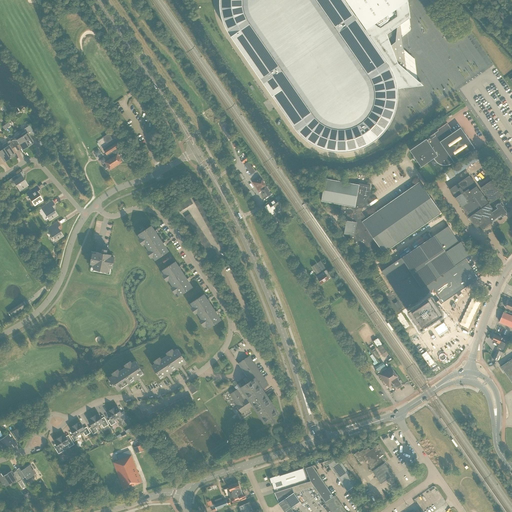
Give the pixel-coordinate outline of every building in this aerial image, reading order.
[(223,0),(224,1),(224,7),(225,12),(226,17),(228,23),(231,28),(234,32),(298,125),(302,129),(305,133),(310,137),(314,140),(319,143),(324,145),(329,147),(335,148),(340,149),(346,149),(351,148),(357,147),(362,146),(367,144),(372,142),(377,139),(381,135),(385,131),(389,127),(392,123),(394,119),(395,118),(397,113),(399,108),(400,102),(401,97),(401,91),(400,86),(400,84),(401,84),(418,81),(401,61),(398,52),(390,32),(412,13),(411,0),(223,0)] [(21,134),(28,146),(33,142),(30,137),(35,133),(30,125),(19,132),(21,134)] [(454,162),(454,163),(475,148),(461,127),(452,133),(447,125),(434,134),(426,139),(410,150),(421,167),(434,158),(435,161),(438,163),(441,165),(444,166),(448,165),(451,164),(454,162)] [(228,128),(223,131),(229,139),(234,136),(228,128)] [(28,146),(21,134),(10,141),(14,147),(19,144),(23,149),(28,146)] [(112,139),(109,134),(104,137),(107,142),(112,139)] [(1,146),(2,147),(9,158),(15,155),(11,149),(14,147),(10,141),(10,140),(1,146)] [(120,148),(116,141),(104,149),(108,156),(110,155),(112,158),(108,160),(105,162),(110,169),(122,161),(118,155),(122,152),(120,148)] [(0,147),(0,156),(1,156),(4,161),(9,158),(2,147),(0,147)] [(458,173),(479,159),(475,154),(454,168),(458,173)] [(244,164),(251,174),(255,171),(249,161),(244,164)] [(455,175),(451,169),(443,175),(447,181),(455,175)] [(25,174),(22,171),(9,180),(13,186),(16,185),(20,190),(28,185),(22,176),(25,174)] [(469,217),(489,204),(480,191),(475,184),(469,175),(450,189),(468,216),(469,217)] [(270,194),(265,185),(260,177),(252,182),(259,192),(262,191),(266,197),(270,194)] [(441,213),(420,182),(376,212),(365,219),(361,214),(362,208),(364,206),(366,199),(368,197),(370,185),(359,183),(359,184),(325,178),(321,201),(341,204),(340,213),(350,215),(349,221),(346,220),(344,233),(348,234),(363,256),(364,250),(377,252),(381,250),(383,253),(441,213)] [(251,197),(255,194),(251,189),(252,189),(245,179),(240,183),(247,193),(248,192),(251,197)] [(509,197),(502,187),(498,190),(491,181),(481,188),(486,195),(491,202),(499,197),(501,200),(504,197),(506,200),(509,197)] [(39,189),(37,186),(26,193),(34,205),(42,200),(37,191),(39,189)] [(278,210),(276,207),(280,204),(277,200),(269,205),(269,204),(267,206),(273,215),(278,212),(278,210)] [(54,204),(52,201),(41,208),(49,220),(57,215),(51,206),(54,204)] [(492,209),(489,204),(469,217),(476,228),(479,226),(482,230),(492,223),(492,222),(497,219),(498,219),(499,220),(500,220),(501,219),(502,219),(502,218),(503,217),(508,213),(500,201),(494,206),(495,207),(494,208),(495,209),(491,211),(490,210),(492,209)] [(60,225),(58,222),(47,229),(55,241),(63,236),(57,227),(60,225)] [(145,227),(141,230),(142,232),(139,234),(142,238),(139,239),(142,244),(145,243),(147,247),(160,238),(157,233),(158,232),(157,230),(155,231),(151,226),(146,229),(145,227)] [(448,226),(381,271),(397,295),(407,310),(431,294),(438,305),(442,302),(443,302),(472,283),(479,278),(465,258),(470,255),(461,242),(459,243),(448,226)] [(163,243),(160,238),(147,247),(150,250),(147,252),(151,257),(153,255),(156,259),(168,251),(165,246),(167,245),(165,242),(163,243)] [(111,267),(112,267),(114,257),(111,256),(111,255),(106,254),(107,250),(108,248),(103,247),(102,253),(97,252),(97,254),(94,253),(92,263),(93,263),(91,270),(95,271),(98,270),(101,272),(104,271),(107,273),(110,273),(111,267)] [(322,270),(326,268),(321,260),(317,263),(322,270)] [(182,268),(181,265),(179,267),(175,261),(163,270),(166,274),(163,275),(166,280),(169,279),(171,282),(184,274),(181,269),(182,268)] [(311,266),(317,274),(321,271),(316,263),(311,266)] [(320,274),(320,275),(322,277),(319,279),(322,284),(332,276),(327,269),(320,274)] [(177,291),(180,295),(192,287),(189,282),(191,280),(189,278),(187,279),(184,274),(171,282),(174,286),(171,288),(175,293),(177,291)] [(211,301),(209,298),(207,299),(204,294),(191,302),(194,306),(192,308),(195,313),(197,311),(200,315),(212,307),(209,302),(211,301)] [(430,296),(408,311),(421,329),(443,314),(430,296)] [(27,306),(24,301),(7,312),(11,317),(27,306)] [(206,324),(208,328),(221,320),(217,314),(219,313),(217,311),(216,312),(212,307),(200,315),(202,319),(200,321),(203,326),(206,324)] [(511,316),(504,313),(500,322),(511,327),(511,316)] [(502,338),(495,335),(492,341),(499,344),(497,347),(503,350),(506,344),(501,342),(502,338)] [(382,355),(386,352),(382,345),(377,348),(382,355)] [(186,361),(178,349),(174,351),(172,349),(167,352),(169,355),(165,357),(173,369),(178,366),(179,368),(182,366),(181,364),(186,361)] [(168,373),(173,369),(165,357),(161,360),(160,357),(155,360),(156,363),(152,366),(161,378),(166,374),(167,376),(170,375),(168,373)] [(230,394),(237,405),(236,405),(238,407),(238,408),(239,411),(240,411),(241,413),(253,405),(264,422),(278,413),(262,389),(268,385),(249,357),(239,363),(251,381),(245,384),(242,381),(237,384),(239,387),(230,394)] [(509,361),(501,367),(511,382),(511,359),(510,357),(508,360),(509,361)] [(144,373),(136,361),(132,363),(130,361),(125,364),(127,367),(123,369),(131,382),(136,378),(138,380),(140,378),(139,377),(144,373)] [(390,366),(387,368),(379,374),(386,384),(387,383),(389,387),(392,385),(395,390),(404,384),(398,375),(397,375),(390,366)] [(127,385),(131,382),(123,369),(119,372),(118,369),(113,373),(114,375),(110,378),(112,381),(110,382),(113,386),(115,385),(119,390),(124,387),(125,388),(128,387),(127,385)] [(121,412),(117,406),(116,407),(115,407),(112,409),(118,418),(120,417),(122,420),(128,417),(124,411),(121,412)] [(112,409),(108,411),(109,412),(107,413),(111,419),(108,420),(111,426),(116,422),(115,420),(118,418),(112,409)] [(109,424),(105,418),(103,420),(99,414),(97,415),(97,414),(93,416),(99,426),(102,424),(104,428),(109,424)] [(96,427),(99,426),(93,416),(90,419),(88,420),(92,426),(89,428),(93,434),(98,431),(96,427)] [(84,428),(81,422),(79,423),(78,422),(75,425),(81,434),(83,432),(85,436),(91,433),(87,427),(84,428)] [(78,436),(81,434),(75,425),(71,427),(72,427),(70,428),(74,435),(71,436),(74,441),(79,438),(78,436)] [(10,433),(0,439),(0,444),(3,449),(12,444),(13,447),(17,444),(10,433)] [(69,441),(65,435),(63,436),(63,435),(59,437),(65,447),(68,445),(69,447),(74,444),(71,439),(69,441)] [(62,448),(65,447),(59,437),(56,439),(56,440),(54,441),(58,447),(55,449),(59,454),(64,451),(62,448)] [(381,484),(394,475),(385,462),(386,461),(382,455),(385,453),(379,444),(371,450),(369,447),(365,450),(364,449),(360,452),(359,450),(354,454),(362,464),(366,461),(372,471),(373,471),(381,484)] [(137,453),(144,450),(142,445),(135,448),(137,453)] [(113,462),(124,489),(131,486),(132,488),(136,486),(135,485),(142,482),(132,455),(113,462)] [(347,491),(357,485),(340,461),(338,457),(324,462),(326,466),(329,464),(348,490),(347,491)] [(345,458),(340,461),(357,485),(358,487),(363,484),(345,458)] [(20,467),(16,470),(25,483),(31,479),(30,476),(36,473),(30,465),(22,470),(20,467)] [(334,497),(312,465),(306,468),(311,483),(325,502),(326,502),(333,511),(347,511),(336,495),(334,497)] [(307,479),(303,468),(280,475),(281,480),(272,483),(274,490),(307,479)] [(3,476),(1,473),(0,473),(0,480),(4,487),(17,479),(11,471),(3,476)] [(281,480),(280,475),(280,474),(269,478),(271,483),(272,483),(281,480)] [(233,484),(240,500),(246,498),(245,494),(243,494),(238,482),(233,484)] [(230,492),(229,492),(231,499),(232,499),(233,503),(240,500),(233,484),(228,486),(230,492)] [(292,511),(290,508),(299,502),(293,493),(294,493),(292,487),(274,493),(279,503),(278,503),(284,511),(292,511)] [(214,504),(217,510),(231,504),(230,501),(226,502),(226,500),(214,504)] [(249,502),(248,502),(239,507),(241,511),(249,511),(252,511),(249,502)]
